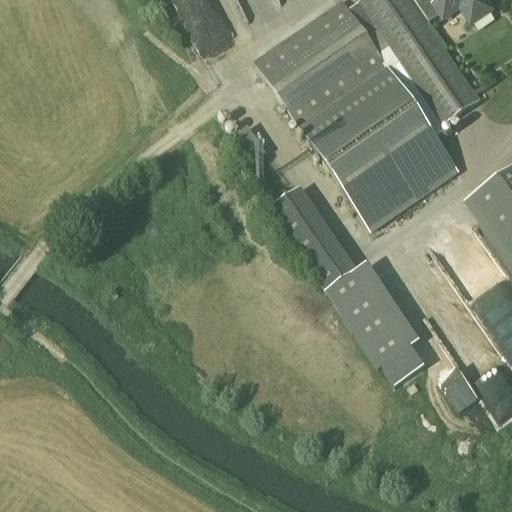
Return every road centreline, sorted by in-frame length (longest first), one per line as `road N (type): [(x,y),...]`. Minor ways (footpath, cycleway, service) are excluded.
road 1 (track): [(216,112),(73,220),(0,301)]
road 2 (track): [(251,511),(134,431),(65,363)]
